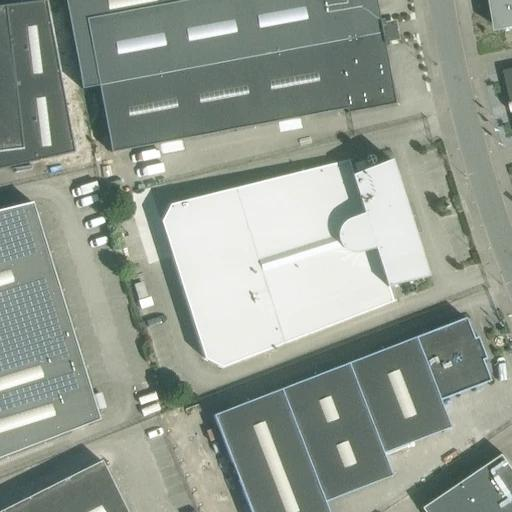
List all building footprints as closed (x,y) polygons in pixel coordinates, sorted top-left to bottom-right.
[(180,0),(64,0),(82,90),(98,87),(381,34),(380,27),(384,27),(384,23),(383,20),(379,20),(375,0),(193,0),(181,3),(180,0)] [(511,0),(490,0),(495,25),(503,24),(504,31),(511,28),(511,0)] [(5,7),(0,7),(0,170),(74,153),(45,2),(5,7)] [(381,34),(98,87),(111,154),(346,110),(347,114),(349,114),(395,105),(385,48),(388,46),(387,43),(387,40),(382,41),(381,34)] [(428,278),(414,235),(391,161),(356,174),(351,160),(170,206),(161,223),(204,360),(221,369),(396,301),(392,287),(428,278)] [(0,459),(99,421),(32,204),(0,211),(0,459)] [(383,454),(450,428),(440,402),(490,382),(482,362),(486,360),(477,338),(474,339),(466,319),(213,416),(250,511),(328,511),(325,503),(392,477),(383,454)] [(511,511),(511,466),(504,455),(425,509),(427,511),(511,511)] [(126,511),(101,462),(0,511),(126,511)]
